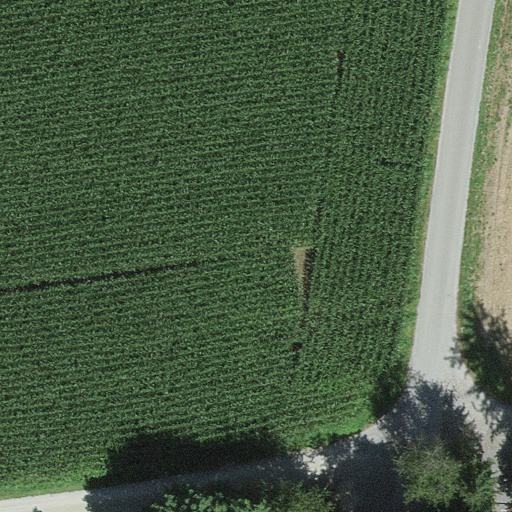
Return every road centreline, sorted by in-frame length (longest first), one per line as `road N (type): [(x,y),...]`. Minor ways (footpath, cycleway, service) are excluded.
road 1 (track): [(100,511),(420,436)]
road 2 (unclassified): [(420,436),(446,196)]
road 3 (unclassified): [(480,0),(446,196)]
